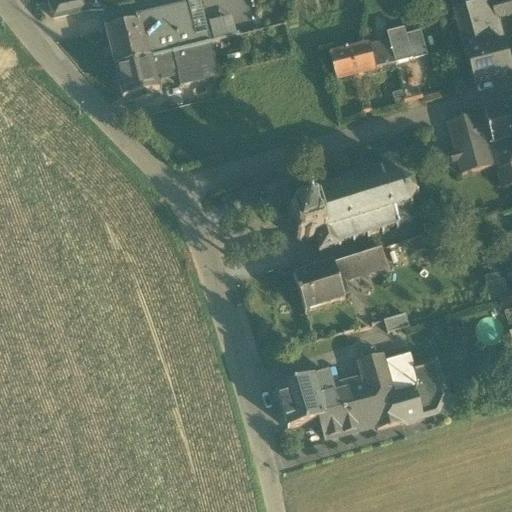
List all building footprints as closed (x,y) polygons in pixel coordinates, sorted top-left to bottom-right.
[(64,0),(49,4),(53,20),(88,12),(84,0),(64,0)] [(490,2),(496,22),(511,17),(511,0),(492,0),(493,2),(490,2)] [(199,2),(187,5),(195,37),(207,34),(199,2)] [(496,22),(490,2),(487,3),(453,13),(464,54),(501,44),(496,22)] [(135,17),(137,24),(138,23),(147,60),(150,59),(171,54),(195,48),(193,39),(196,39),(195,37),(187,5),(135,17)] [(232,17),(208,23),(213,44),(237,38),(232,17)] [(114,68),(147,60),(138,23),(137,24),(105,31),(114,68)] [(390,52),(394,67),(426,59),(420,34),(405,38),(403,32),(386,36),(390,52)] [(207,34),(195,37),(196,39),(193,39),(195,48),(210,45),(207,34)] [(501,44),(464,54),(473,86),(511,76),(502,44),(501,44)] [(218,78),(210,45),(195,48),(171,54),(177,77),(179,87),(218,78)] [(373,47),(367,49),(373,72),(394,67),(390,52),(375,56),(373,47)] [(337,81),(373,72),(367,49),(330,58),(337,81)] [(171,54),(150,59),(154,78),(155,78),(160,76),(161,81),(177,77),(171,54)] [(158,92),(155,78),(154,78),(150,59),(147,60),(114,68),(116,75),(122,100),(123,100),(125,106),(151,100),(150,94),(158,92)] [(417,86),(394,94),(398,106),(421,99),(417,86)] [(511,108),(482,117),(483,119),(491,148),(511,142),(511,108)] [(496,168),(491,148),(483,119),(478,121),(477,118),(447,126),(461,178),(496,168)] [(496,168),(498,174),(511,169),(511,142),(491,148),(496,168)] [(317,255),(319,256),(321,254),(337,248),(338,250),(340,249),(339,246),(351,242),(352,245),(354,245),(353,242),(366,238),(367,241),(369,240),(368,237),(380,233),(381,236),(383,236),(382,233),(395,229),(396,232),(398,231),(397,228),(398,228),(397,228),(412,223),(407,210),(410,212),(412,211),(409,208),(414,199),(417,200),(418,198),(414,197),(411,188),(414,186),(412,184),(410,186),(401,182),(401,178),(399,178),(399,181),(394,168),(380,172),(380,171),(379,172),(378,169),(376,169),(377,172),(365,176),(364,173),(362,174),(363,177),(350,181),(349,178),(347,178),(348,181),(336,185),(335,182),(333,183),(334,186),(321,190),(320,187),(318,187),(319,189),(302,194),(300,192),(298,194),(301,196),(302,198),(302,199),(306,211),(292,215),(289,214),(287,217),(290,219),(297,240),(295,243),(299,244),(300,241),(304,240),(304,242),(308,243),(311,242),(313,239),(313,237),(314,237),(319,253),(317,255)] [(511,169),(498,174),(503,192),(511,189),(511,169)] [(333,268),(337,283),(384,269),(379,253),(333,268)] [(293,280),(304,316),(344,304),(337,283),(333,268),(293,280)] [(504,283),(484,287),(488,305),(508,301),(504,283)] [(382,324),(386,337),(408,331),(405,318),(382,324)] [(383,366),(392,399),(419,391),(413,372),(409,358),(383,366)] [(375,430),(376,434),(400,428),(392,399),(383,366),(381,359),(358,366),(364,389),(376,430),(375,430)] [(392,399),(400,428),(436,417),(433,404),(444,401),(434,366),(413,372),(419,391),(392,399)] [(318,401),(334,397),(327,375),(312,380),(318,401)] [(276,390),(288,431),(319,423),(324,421),(318,401),(312,380),(276,390)] [(364,389),(334,397),(318,401),(324,421),(319,423),(325,443),(375,430),(376,430),(364,389)]
